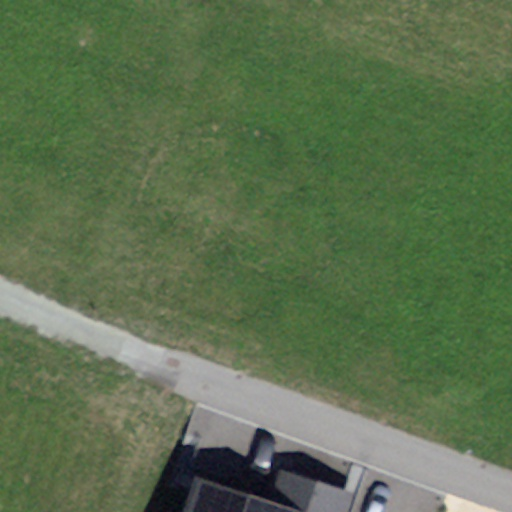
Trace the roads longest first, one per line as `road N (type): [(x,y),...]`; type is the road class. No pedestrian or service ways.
road 1 (residential): [(196,374),(511,499)]
road 2 (track): [(0,304),(196,374)]
